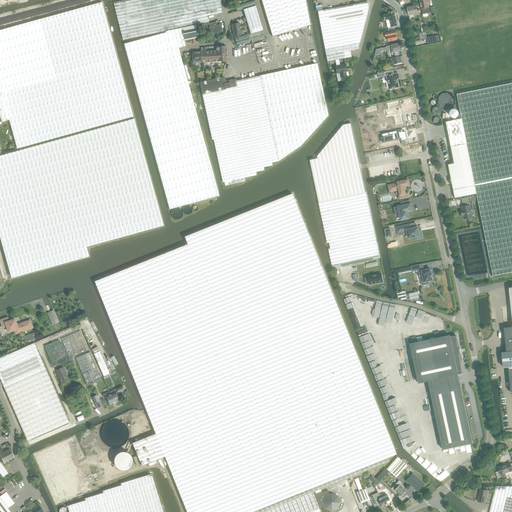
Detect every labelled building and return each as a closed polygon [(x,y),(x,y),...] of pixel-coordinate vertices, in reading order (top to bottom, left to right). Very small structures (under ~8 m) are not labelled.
[(123,40),(165,31),(181,28),(181,29),(196,26),(205,25),(205,26),(209,25),(208,16),(222,13),(219,0),(123,0),(113,2),(123,40)] [(304,0),(261,0),(272,37),(310,26),(304,0)] [(429,10),(426,0),(420,0),(419,0),(422,15),(430,13),(429,10)] [(340,66),(339,59),(351,57),(350,51),(358,49),(368,9),(367,2),(317,11),(328,66),(331,66),(330,63),(336,62),(336,66),(340,66)] [(0,118),(0,119),(1,122),(9,120),(16,149),(133,117),(102,3),(0,30),(0,118)] [(250,34),(235,38),(237,45),(252,40),(265,36),(259,18),(255,6),(249,7),(244,9),(243,9),(245,18),(247,22),(250,34)] [(420,13),(420,10),(417,11),(416,6),(407,8),(408,16),(417,14),(417,13),(420,13)] [(397,27),(394,13),(389,14),(389,15),(385,16),(386,21),(390,20),(391,28),(388,29),(388,31),(394,30),(394,27),(397,27)] [(214,33),(221,32),(220,25),(216,25),(216,24),(216,22),(210,23),(210,26),(209,26),(209,30),(210,29),(210,31),(210,34),(208,34),(209,38),(215,37),(214,33)] [(243,30),(240,31),(239,23),(232,24),(233,35),(243,34),(243,30)] [(198,37),(196,26),(181,29),(184,40),(198,37)] [(184,40),(181,29),(181,28),(165,31),(165,33),(124,44),(168,208),(217,196),(178,48),(185,46),(184,40)] [(397,40),(395,32),(385,34),(385,37),(387,37),(388,42),(397,40)] [(438,35),(427,38),(428,44),(440,41),(438,35)] [(392,51),(393,56),(401,55),(401,52),(401,51),(400,44),(386,47),(376,49),(375,56),(382,55),(381,52),(392,50),(392,51)] [(201,62),(227,61),(226,46),(216,47),(216,51),(200,52),(201,62)] [(200,52),(192,52),(193,63),(201,62),(200,52)] [(238,88),(202,95),(212,140),(213,140),(222,182),(224,182),(225,186),(245,181),(244,178),(256,175),(255,172),(264,170),(263,167),(272,165),(272,164),(271,162),(272,162),(279,161),(301,146),(328,116),(317,64),(236,81),(238,88)] [(336,66),(335,67),(336,74),(339,73),(340,78),(346,77),(345,69),(346,69),(345,65),(340,66),(336,66)] [(398,74),(386,76),(389,89),(399,87),(397,77),(398,77),(399,77),(398,73),(398,74)] [(224,78),(199,83),(202,94),(202,95),(238,88),(236,81),(236,79),(232,80),(228,81),(225,81),(224,78)] [(511,83),(457,94),(462,119),(477,194),(477,195),(478,201),(493,276),(511,272),(511,83)] [(401,115),(400,109),(398,109),(398,107),(398,106),(397,106),(392,107),(391,107),(391,108),(392,108),(383,110),(382,110),(383,111),(384,117),(384,118),(385,117),(392,115),(392,116),(393,116),(395,124),(395,125),(396,125),(396,124),(401,123),(401,124),(402,123),(402,122),(401,122),(400,115),(401,115)] [(437,106),(432,112),(436,116),(442,110),(437,106)] [(0,237),(11,278),(89,257),(86,246),(163,226),(162,224),(137,134),(133,119),(0,155),(0,237)] [(462,119),(446,122),(454,164),(448,165),(451,179),(450,180),(450,184),(452,185),(452,186),(455,198),(477,194),(462,119)] [(318,159),(310,160),(319,202),(327,243),(329,243),(330,249),(328,249),(329,252),(332,268),(356,263),(380,258),(351,124),(350,124),(344,125),(317,156),(318,159)] [(384,138),(381,138),(383,144),(401,140),(402,142),(407,140),(405,132),(403,132),(403,130),(383,135),(384,138)] [(398,195),(399,199),(408,197),(407,193),(405,194),(404,187),(409,186),(408,180),(397,182),(397,183),(388,185),(389,192),(398,190),(399,195),(398,195)] [(187,244),(94,281),(155,434),(132,443),(141,466),(165,456),(174,480),(186,511),(262,511),(312,492),(320,489),(342,480),(388,461),(387,458),(396,454),(292,194),(272,202),(184,237),(187,244)] [(401,206),(393,207),(395,216),(399,215),(401,220),(409,219),(407,212),(413,211),(411,204),(410,204),(409,200),(400,202),(401,206)] [(462,207),(462,210),(461,211),(461,212),(461,213),(461,214),(461,215),(462,216),(462,217),(464,217),(464,220),(472,218),(470,206),(462,207)] [(416,224),(397,227),(398,232),(407,230),(407,233),(408,238),(414,237),(414,238),(415,238),(416,239),(422,238),(421,231),(419,231),(418,229),(417,228),(416,224)] [(431,273),(430,269),(424,270),(422,264),(411,266),(412,272),(421,270),(424,282),(433,281),(432,277),(431,273)] [(381,274),(368,276),(370,284),(383,282),(381,274)] [(405,291),(397,293),(398,299),(401,299),(401,300),(407,299),(407,300),(416,299),(419,298),(418,292),(406,294),(405,291)] [(367,308),(372,308),(372,306),(374,307),(375,301),(381,302),(381,300),(369,299),(367,308)] [(48,313),(47,313),(52,325),(59,322),(54,310),(53,310),(48,313)] [(8,321),(7,318),(0,320),(3,327),(6,326),(8,332),(14,330),(15,334),(32,328),(29,320),(16,325),(14,319),(8,321)] [(506,352),(502,353),(504,367),(508,367),(510,392),(511,391),(511,326),(504,328),(506,352)] [(80,331),(44,346),(53,366),(66,360),(67,364),(74,361),(72,357),(88,351),(80,331)] [(34,333),(24,337),(25,342),(36,338),(34,333)] [(410,344),(418,383),(458,375),(462,374),(459,354),(460,354),(460,355),(459,349),(459,350),(458,350),(456,335),(450,337),(450,335),(410,344)] [(34,342),(0,357),(0,378),(27,441),(69,422),(34,342)] [(372,346),(364,348),(366,355),(374,353),(372,346)] [(99,351),(94,354),(103,376),(109,374),(99,351)] [(90,352),(76,358),(87,386),(101,380),(90,352)] [(69,371),(66,366),(56,370),(62,383),(68,380),(65,373),(69,371)] [(443,450),(473,443),(472,442),(460,384),(430,391),(443,450)] [(120,386),(109,391),(114,403),(119,401),(116,393),(118,392),(118,393),(124,390),(122,386),(120,387),(120,386)] [(109,391),(103,394),(104,397),(106,396),(110,405),(114,403),(109,391)] [(101,407),(99,401),(96,395),(92,397),(97,408),(101,407)] [(108,431),(106,433),(108,433),(108,437),(111,437),(113,438),(112,440),(112,446),(114,443),(114,440),(114,439),(117,435),(117,440),(119,440),(120,431),(113,426),(104,425),(106,427),(109,427),(113,431),(108,431)] [(9,449),(0,453),(0,454),(0,455),(4,463),(14,458),(9,449)] [(407,466),(397,457),(386,469),(396,477),(407,466)] [(430,471),(432,468),(430,466),(431,465),(426,460),(422,465),(427,469),(428,468),(430,471)] [(498,467),(501,478),(507,476),(506,473),(511,471),(511,470),(510,463),(498,467)] [(424,484),(420,480),(421,478),(419,476),(417,478),(412,473),(405,481),(417,492),(424,484)] [(68,511),(162,511),(161,507),(151,474),(122,483),(123,485),(104,490),(105,492),(87,498),(87,500),(67,506),(68,511)] [(394,485),(392,488),(400,496),(401,495),(402,496),(403,497),(405,495),(404,494),(404,493),(403,493),(405,491),(402,489),(403,487),(400,484),(401,483),(398,481),(394,485)] [(496,487),(489,511),(511,511),(511,486),(511,487),(496,487)] [(359,491),(356,492),(361,503),(369,500),(369,498),(368,497),(365,488),(362,489),(359,491)] [(320,489),(312,492),(318,507),(319,507),(320,508),(324,507),(325,509),(332,511),(338,509),(341,503),(338,496),(332,493),(329,494),(327,490),(322,493),(320,489)] [(485,503),(488,491),(480,489),(477,501),(485,503)] [(6,492),(0,496),(0,498),(8,509),(15,503),(6,492)] [(312,492),(262,511),(320,511),(318,507),(312,492)] [(371,496),(368,497),(369,498),(369,500),(371,499),(374,506),(376,505),(379,504),(381,506),(385,504),(381,497),(380,494),(379,495),(378,493),(371,496)] [(381,497),(385,504),(390,502),(386,495),(383,496),(381,497)] [(10,511),(8,509),(0,498),(0,511),(10,511)]
